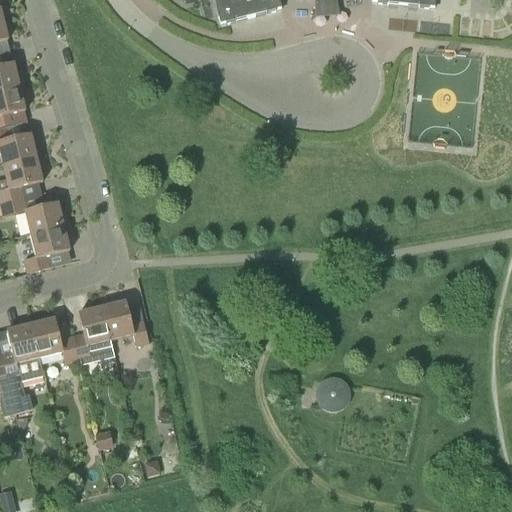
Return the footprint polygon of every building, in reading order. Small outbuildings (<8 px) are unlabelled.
[(212,0),(220,29),(281,12),(278,0),(371,0),(372,5),(435,10),(436,0),(212,0)] [(0,45),(7,44),(5,36),(9,35),(5,19),(0,20),(0,45)] [(0,95),(23,90),(19,75),(14,76),(12,67),(0,70),(0,95)] [(0,133),(5,132),(2,120),(24,115),(22,107),(26,106),(23,90),(0,95),(0,133)] [(1,170),(40,161),(37,145),(33,146),(31,138),(8,144),(5,132),(0,133),(0,168),(1,170)] [(0,208),(22,203),(19,191),(42,186),(40,178),(44,177),(40,161),(1,170),(3,182),(0,182),(0,208)] [(28,239),(67,229),(64,214),(60,215),(58,207),(25,215),(22,203),(0,208),(0,215),(2,222),(23,216),(28,239)] [(67,229),(28,239),(34,262),(22,265),(26,277),(49,272),(46,260),(69,254),(67,246),(71,245),(67,229)] [(109,344),(110,344),(132,339),(134,350),(147,347),(141,325),(130,328),(125,305),(101,311),(109,344)] [(114,360),(110,344),(109,344),(101,311),(77,317),(82,339),(70,342),(76,365),(79,364),(80,368),(114,360)] [(76,365),(70,342),(59,345),(54,323),(30,329),(38,362),(60,356),(63,368),(76,365)] [(0,359),(0,361),(5,382),(41,373),(38,362),(30,329),(6,335),(11,356),(0,359)] [(316,395),(316,397),(316,399),(316,401),(317,403),(318,405),(319,407),(321,409),(322,410),(324,411),(326,413),(328,413),(330,414),(332,414),(335,414),(337,413),(339,413),(341,412),(343,411),(344,409),(346,408),(347,406),(348,404),(349,402),(349,400),(350,397),(349,395),(349,393),(348,391),(347,389),(346,387),(345,386),(343,384),(341,383),(339,382),(337,381),(335,380),(333,380),(331,380),(329,381),(327,382),(325,383),(323,384),(321,385),(320,387),(318,389),(317,390),(317,392),(316,395)] [(7,386),(0,387),(0,397),(9,395),(7,386)] [(351,412),(377,419),(384,395),(358,387),(351,412)]
